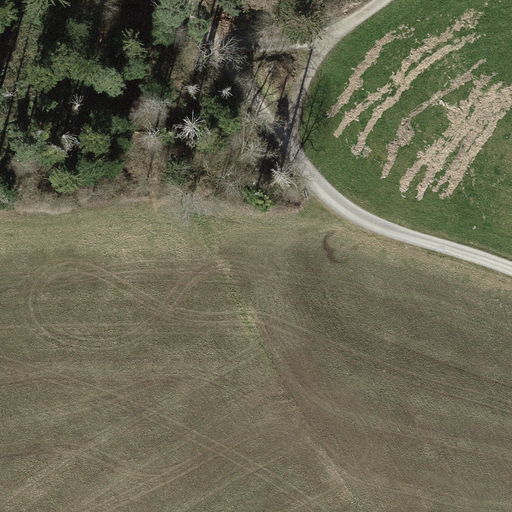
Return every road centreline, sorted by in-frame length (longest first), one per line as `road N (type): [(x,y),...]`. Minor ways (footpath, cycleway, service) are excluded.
road 1 (track): [(280,139),(346,213),(511,271)]
road 2 (track): [(377,0),(329,40),(280,139)]
road 3 (track): [(183,0),(280,139)]
road 4 (track): [(329,40),(201,26)]
